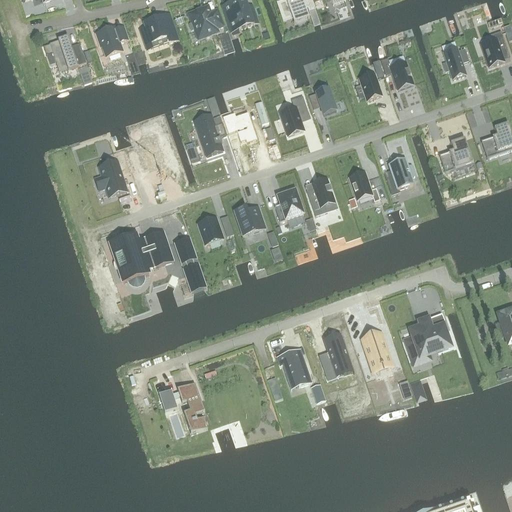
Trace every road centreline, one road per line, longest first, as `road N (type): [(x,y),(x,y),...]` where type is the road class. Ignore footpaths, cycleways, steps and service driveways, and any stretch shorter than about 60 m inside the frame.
road 1 (residential): [(511,88),(100,228)]
road 2 (residential): [(511,273),(455,291),(440,279),(419,279),(150,373)]
road 3 (residential): [(158,0),(29,29)]
